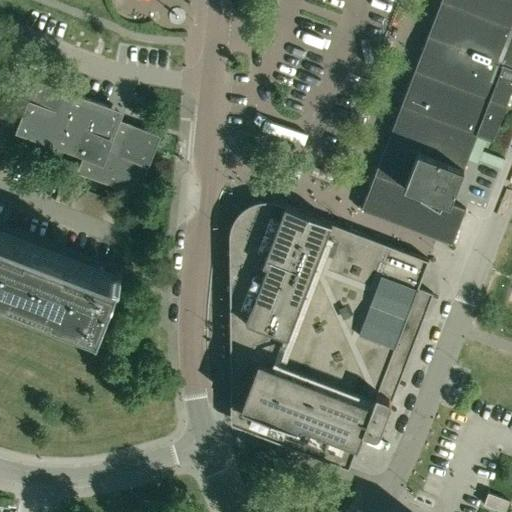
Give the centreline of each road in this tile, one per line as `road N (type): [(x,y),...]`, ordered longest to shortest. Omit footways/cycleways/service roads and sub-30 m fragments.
road 1 (unclassified): [(208,441),(190,354),(218,0)]
road 2 (unclassified): [(208,441),(119,472),(75,478),(0,469)]
road 3 (residential): [(456,327),(382,499)]
road 4 (residential): [(456,327),(511,176)]
road 5 (residential): [(0,190),(120,235)]
